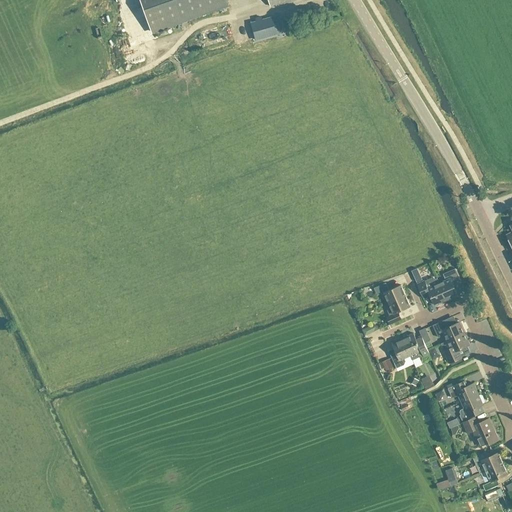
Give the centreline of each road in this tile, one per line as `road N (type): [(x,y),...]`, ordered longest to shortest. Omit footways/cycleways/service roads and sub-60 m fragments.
road 1 (tertiary): [(480,216),(353,0)]
road 2 (residential): [(495,383),(465,303),(424,316)]
